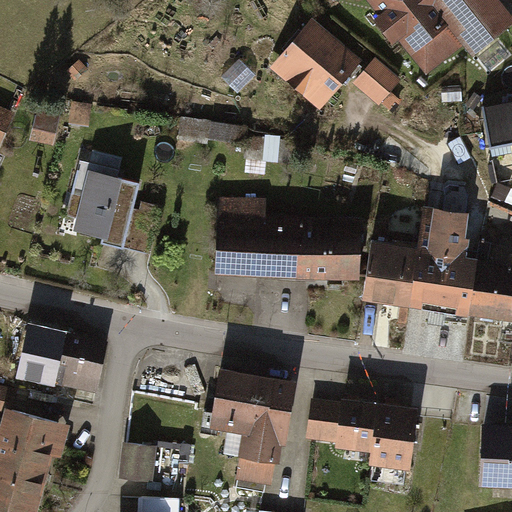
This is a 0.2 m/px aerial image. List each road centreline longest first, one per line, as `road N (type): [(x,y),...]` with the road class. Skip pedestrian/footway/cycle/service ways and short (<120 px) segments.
road 1 (residential): [(130,317),(511,377)]
road 2 (residential): [(130,317),(112,429),(96,494),(82,511)]
road 3 (residential): [(0,288),(130,317)]
